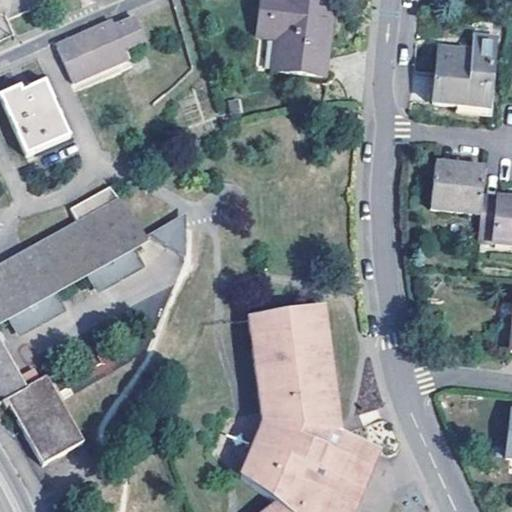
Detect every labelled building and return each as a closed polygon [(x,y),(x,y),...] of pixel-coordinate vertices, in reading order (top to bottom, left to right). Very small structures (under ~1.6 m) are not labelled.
[(333,7),(265,2),(263,41),(285,43),(283,77),(334,81),(337,38),(331,38),(332,31),(333,7)] [(114,28),(57,53),(74,88),(120,68),(115,58),(145,44),(135,22),(115,31),(114,28)] [(437,54),(431,107),(486,112),(493,42),(475,41),(473,57),(437,54)] [(0,102),(25,162),(67,144),(43,88),(21,97),(20,93),(0,101),(0,102)] [(232,108),(236,122),(244,120),(241,105),(232,108)] [(429,214),(479,218),(481,202),(484,174),(473,172),(433,168),(429,214)] [(0,405),(1,405),(5,412),(10,409),(44,467),(84,446),(47,379),(28,389),(0,341),(0,326),(8,321),(15,332),(23,327),(27,336),(60,317),(55,309),(62,305),(56,294),(87,277),(93,287),(101,283),(106,291),(139,272),(134,263),(142,259),(137,249),(148,243),(129,215),(109,189),(68,213),(76,227),(0,269),(0,405)] [(511,204),(501,203),(481,202),(479,218),(476,246),(511,249),(511,204)] [(186,216),(148,237),(185,259),(186,216)] [(339,407),(335,383),(330,380),(328,369),(332,365),(329,341),(323,338),(321,327),(326,321),(324,309),(248,320),(250,331),(256,333),(258,347),(252,351),(257,378),(263,381),(264,392),(259,396),(262,418),(269,421),(267,433),(260,434),(251,455),(255,461),(250,470),(244,471),(240,480),(274,504),(280,508),(274,511),(349,511),(348,511),(375,450),(343,435),(335,432),(334,420),(332,408),(339,407)] [(343,435),(339,407),(332,408),(334,420),(335,432),(343,435)] [(269,421),(262,418),(263,427),(260,434),(267,433),(269,421)] [(355,511),(381,453),(375,450),(348,511),(349,511),(355,511)] [(251,455),(244,471),(250,470),(255,461),(251,455)]
